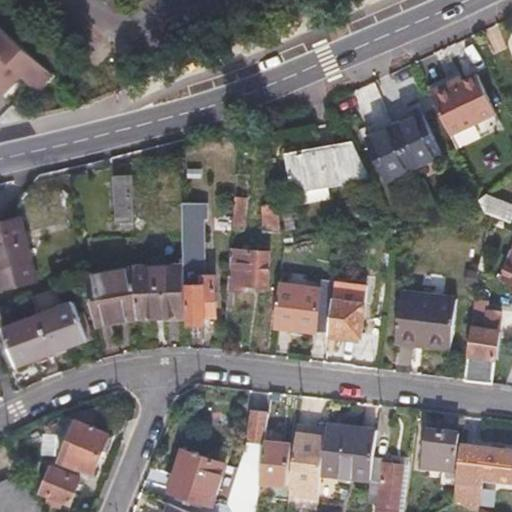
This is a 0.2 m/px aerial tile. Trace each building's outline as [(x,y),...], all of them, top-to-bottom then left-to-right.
[(0,92),(15,78),(27,89),(47,69),(0,25),(0,92)] [(433,99),(456,148),(500,127),(477,79),(461,86),(433,99)] [(430,94),(433,99),(461,86),(458,81),(430,94)] [(387,182),(445,154),(424,113),(367,141),(387,182)] [(370,179),(354,146),(289,159),(296,195),(370,179)] [(139,232),(138,196),(125,197),(126,232),(139,232)] [(489,196),(481,202),(488,217),(503,202),(489,196)] [(236,202),(233,235),(244,235),(247,203),(236,202)] [(511,205),(503,202),(488,217),(494,219),(503,222),(511,225),(511,205)] [(187,319),(187,326),(207,326),(207,318),(220,318),(219,287),(206,287),(205,247),(209,247),(209,204),(185,204),(186,246),(186,262),(187,319)] [(285,233),(281,207),(263,210),(268,236),(285,233)] [(296,212),(284,215),(288,232),(300,230),(296,212)] [(12,226),(25,287),(37,285),(25,223),(12,226)] [(0,291),(25,287),(12,226),(0,227),(0,291)] [(231,254),(227,309),(233,310),(235,294),(246,295),(247,290),(270,291),(273,258),(231,254)] [(187,319),(186,262),(140,264),(140,270),(142,320),(187,319)] [(91,277),(100,325),(142,320),(140,270),(91,277)] [(478,277),(479,273),(469,272),(467,286),(476,287),(478,277)] [(491,277),(480,273),(478,289),(490,290),(491,277)] [(337,294),(331,333),(362,336),(369,287),(338,283),(337,294)] [(282,287),(276,329),(318,334),(324,293),(282,287)] [(331,336),(331,333),(337,294),(324,293),(318,334),(331,336)] [(417,338),(451,343),(456,300),(402,293),(396,343),(416,345),(417,338)] [(46,314),(55,351),(93,341),(83,304),(46,314)] [(465,379),(494,382),(504,311),(492,310),(490,327),(472,326),(465,379)] [(55,351),(46,314),(8,325),(18,361),(55,351)] [(450,350),(451,343),(417,338),(416,345),(450,350)] [(98,467),(113,432),(95,425),(105,402),(85,410),(81,419),(66,454),(98,467)] [(265,438),(269,405),(254,403),(250,439),(226,505),(246,511),(255,511),(259,480),(265,438)] [(315,430),(316,422),(300,419),(291,489),(320,492),(323,468),(328,432),(315,430)] [(371,474),(374,454),(377,424),(330,419),(329,424),(328,432),(323,468),(371,474)] [(328,432),(329,424),(316,422),(315,430),(328,432)] [(461,431),(430,427),(425,463),(457,467),(461,431)] [(265,438),(259,480),(285,483),(291,441),(265,438)] [(456,499),(481,510),(485,476),(511,478),(511,442),(463,438),(456,499)] [(187,444),(170,484),(213,501),(230,461),(187,444)] [(371,474),(370,480),(381,481),(377,511),(395,511),(403,461),(384,459),(385,455),(374,454),(371,474)] [(71,498),(79,477),(58,468),(50,489),(71,498)] [(0,482),(0,511),(26,511),(42,504),(23,470),(0,482)] [(198,511),(168,500),(162,511),(198,511)]
